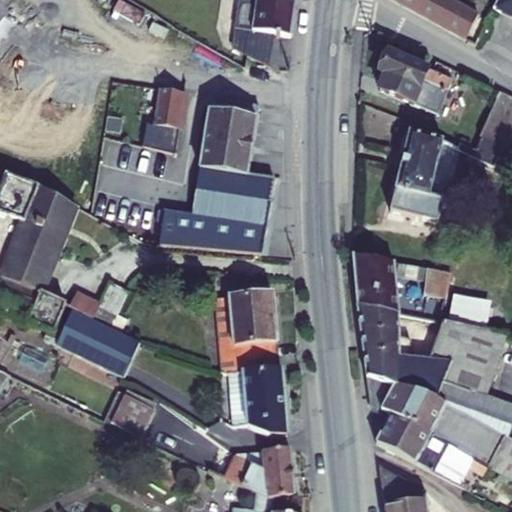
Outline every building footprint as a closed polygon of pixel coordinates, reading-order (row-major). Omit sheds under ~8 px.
[(275,38),(290,40),(295,0),(240,0),(235,32),(250,34),(275,38)] [(388,0),(463,42),(477,16),(449,0),(388,0)] [(511,0),(496,0),(491,11),(511,20),(511,0)] [(247,60),(271,71),(275,38),(250,34),(247,60)] [(168,59),(153,57),(148,93),(159,94),(155,130),(146,128),(141,152),(175,156),(184,98),(188,71),(167,67),(168,59)] [(385,78),(380,88),(378,93),(436,120),(452,85),(389,57),(380,75),(385,78)] [(377,86),(380,88),(385,78),(380,75),(377,86)] [(493,111),(501,96),(480,87),(473,101),(484,107),(493,111)] [(501,151),(507,154),(511,144),(511,101),(501,96),(493,111),(487,122),(478,139),(481,141),(473,154),(459,148),(457,153),(493,171),(501,151)] [(158,249),(260,259),(274,181),(248,177),(259,109),(220,103),(217,115),(208,114),(191,218),(159,213),(158,220),(162,221),(158,249)] [(487,122),(493,111),(484,107),(479,118),(487,122)] [(460,160),(457,153),(439,143),(409,136),(389,216),(437,228),(445,202),(450,199),(460,160)] [(0,315),(44,333),(53,336),(65,308),(42,297),(75,211),(39,190),(6,178),(0,192),(0,315)] [(353,258),(356,311),(398,318),(395,280),(427,284),(429,272),(353,258)] [(446,302),(450,275),(429,272),(427,284),(426,300),(446,302)] [(116,317),(127,295),(108,286),(98,306),(97,309),(116,317)] [(66,313),(70,315),(91,325),(97,309),(98,306),(75,295),(66,313)] [(226,376),(280,373),(277,357),(272,296),(215,300),(220,361),(220,375),(226,376)] [(125,323),(116,317),(97,309),(91,325),(117,339),(125,323)] [(429,401),(511,447),(511,432),(509,431),(511,421),(511,410),(484,401),(501,350),(505,337),(441,325),(429,364),(408,361),(410,345),(399,343),(398,318),(356,311),(365,381),(429,401)] [(60,339),(55,349),(87,364),(121,380),(130,362),(136,347),(117,339),(91,325),(70,315),(60,339)] [(41,341),(55,349),(60,339),(53,336),(44,333),(41,341)] [(511,351),(511,338),(505,337),(501,350),(511,351)] [(136,347),(130,362),(135,364),(143,349),(136,347)] [(143,349),(135,364),(134,367),(150,374),(158,354),(143,349)] [(285,436),(280,373),(226,376),(231,428),(247,426),(266,439),(285,436)] [(511,447),(429,401),(365,381),(369,407),(472,462),(511,484),(511,447)] [(123,397),(153,412),(155,407),(125,393),(123,397)] [(140,438),(153,412),(123,397),(117,396),(110,410),(114,414),(110,425),(140,438)] [(374,446),(457,490),(472,462),(369,407),(370,414),(388,424),(374,446)] [(104,422),(110,425),(114,414),(110,410),(104,422)] [(271,502),(294,499),(289,452),(234,459),(224,482),(254,497),(267,502),(271,502)] [(426,511),(424,492),(378,469),(384,511),(426,511)] [(270,511),(271,502),(267,502),(254,497),(252,511),(270,511)]
